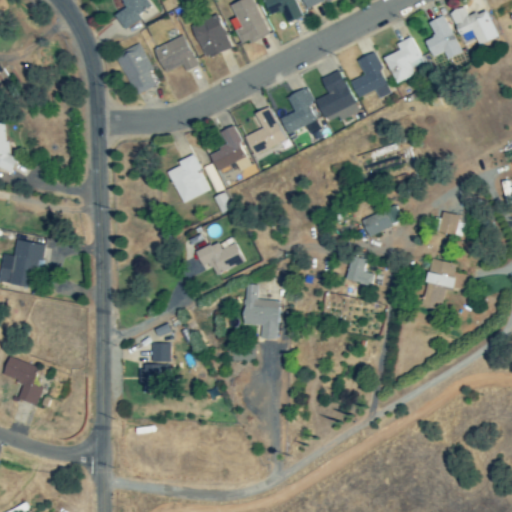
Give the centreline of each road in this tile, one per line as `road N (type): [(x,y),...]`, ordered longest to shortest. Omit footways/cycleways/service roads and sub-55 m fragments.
road 1 (residential): [(102,480),(224,499),(258,490),(511,326),(493,171),(451,191),(392,237),(336,251),(299,244),(190,312),(99,344)]
road 2 (residential): [(102,511),(96,123),(76,22),(54,0)]
road 3 (residential): [(96,123),(163,122),(206,110),(412,0)]
